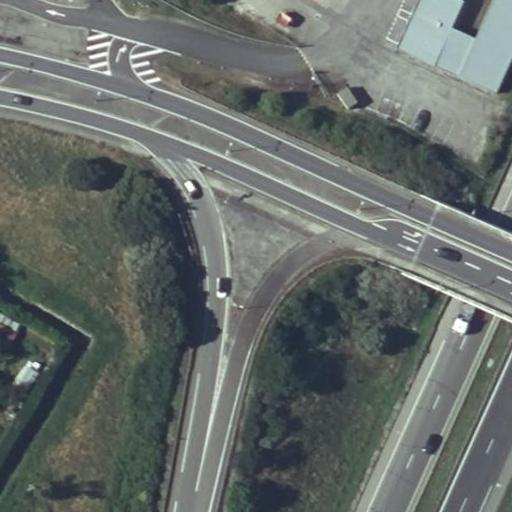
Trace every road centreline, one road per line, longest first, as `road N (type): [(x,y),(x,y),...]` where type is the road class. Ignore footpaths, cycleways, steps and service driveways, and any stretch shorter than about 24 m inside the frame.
road 1 (secondary): [(511,251),(142,87),(0,49)]
road 2 (motorway): [(160,140),(201,199),(218,270),(212,359),(183,511)]
road 3 (secondary): [(160,140),(511,291)]
road 4 (motorway): [(511,236),(387,511)]
road 5 (secondary): [(0,97),(160,140)]
road 6 (motorway): [(459,511),(511,396)]
